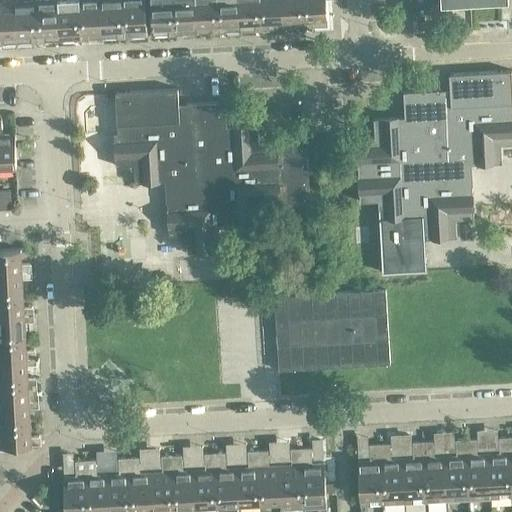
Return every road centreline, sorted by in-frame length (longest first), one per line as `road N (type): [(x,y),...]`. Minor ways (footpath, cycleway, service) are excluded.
road 1 (residential): [(60,218),(67,406),(93,431),(511,407)]
road 2 (residential): [(359,57),(54,73)]
road 3 (residential): [(511,50),(359,57)]
road 4 (residential): [(60,218),(54,73)]
